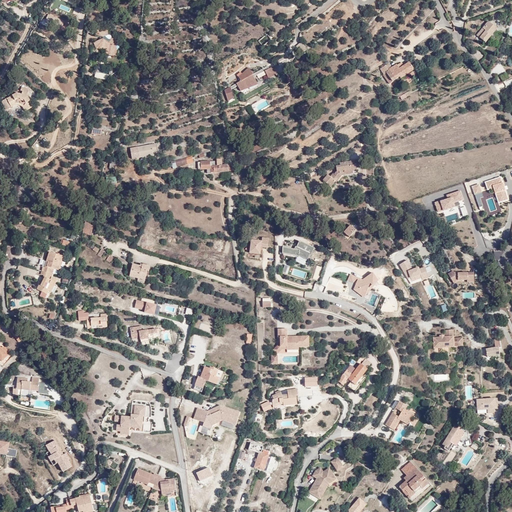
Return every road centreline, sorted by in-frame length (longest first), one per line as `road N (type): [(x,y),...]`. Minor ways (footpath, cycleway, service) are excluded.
road 1 (unclassified): [(510,302),(470,257),(392,204),(325,219),(230,191)]
road 2 (residential): [(182,471),(174,380),(7,311),(8,264)]
road 3 (unclassified): [(293,511),(312,456),(337,433),(357,434),(373,421),(396,361),(357,307),(308,294)]
road 4 (unknown): [(0,154),(42,161),(74,148),(86,78)]
road 5 (residential): [(436,0),(511,119)]
